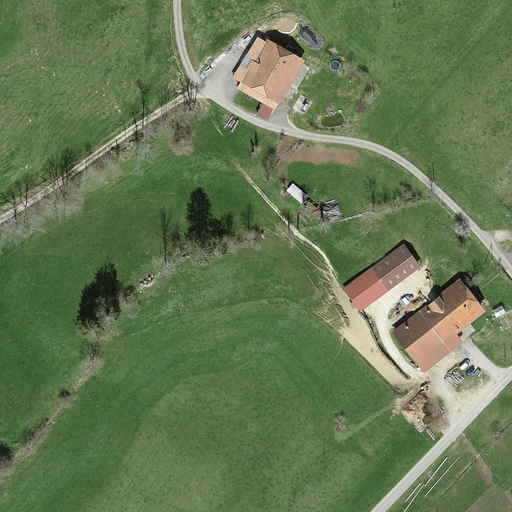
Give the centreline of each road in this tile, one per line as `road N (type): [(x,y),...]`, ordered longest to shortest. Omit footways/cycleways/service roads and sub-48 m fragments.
road 1 (track): [(0,218),(199,88)]
road 2 (unclassified): [(511,371),(377,511)]
